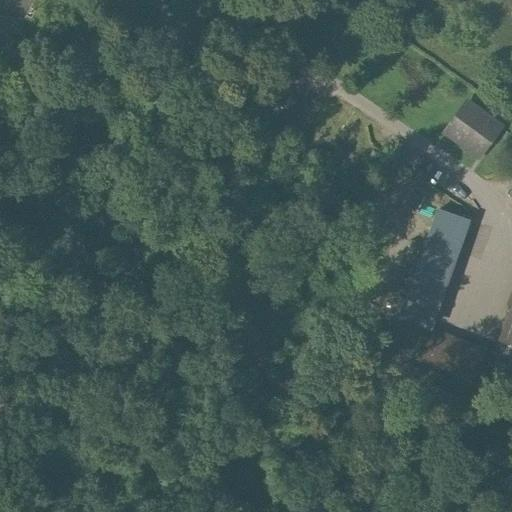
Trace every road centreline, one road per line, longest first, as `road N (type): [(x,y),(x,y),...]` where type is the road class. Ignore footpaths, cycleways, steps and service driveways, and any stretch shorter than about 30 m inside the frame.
road 1 (track): [(192,172),(142,249),(0,391)]
road 2 (track): [(263,27),(192,172)]
